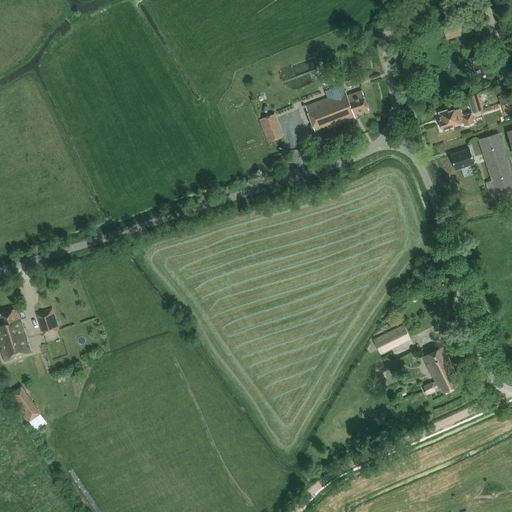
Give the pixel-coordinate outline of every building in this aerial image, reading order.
[(460,17),(441,23),(447,41),(465,34),(460,17)] [(484,54),(467,60),(470,68),(472,67),(476,79),(491,74),(484,54)] [(337,94),(305,107),(316,133),(355,118),(353,114),(368,110),(362,91),(347,96),(343,86),(334,89),(337,94)] [(483,109),(478,93),(467,96),(472,112),(483,109)] [(458,117),(462,116),(459,108),(448,112),(447,110),(438,113),(441,120),(441,121),(457,116),(458,117)] [(441,121),(441,120),(439,121),(439,122),(439,124),(440,127),(441,127),(442,129),(464,123),(465,125),(467,125),(468,126),(471,125),(472,123),(474,123),(471,113),(462,116),(458,117),(457,116),(441,121)] [(262,124),(277,118),(275,114),(260,120),(262,124)] [(511,186),(511,174),(499,133),(478,140),(491,180),(485,182),(489,194),(511,186)] [(469,149),(450,155),(455,169),(473,163),(469,149)] [(0,313),(0,314),(3,324),(0,324),(0,347),(4,361),(31,352),(20,319),(16,309),(0,313)] [(60,330),(53,309),(38,313),(44,335),(60,330)] [(404,325),(373,340),(380,353),(410,339),(404,325)] [(439,387),(441,386),(443,392),(458,385),(451,371),(454,370),(442,347),(423,356),(435,381),(423,387),(426,393),(435,389),(434,387),(438,385),(439,387)] [(41,411),(22,383),(8,393),(28,421),(41,411)]
